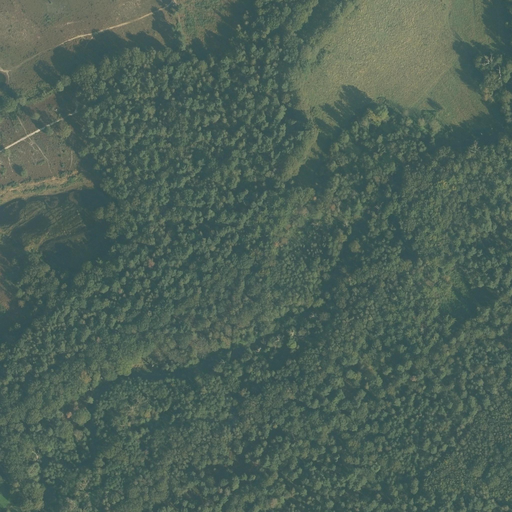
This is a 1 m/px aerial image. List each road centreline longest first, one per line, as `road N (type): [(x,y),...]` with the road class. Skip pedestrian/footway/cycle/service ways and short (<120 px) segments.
road 1 (track): [(0,352),(214,166),(348,0)]
road 2 (track): [(0,149),(125,84),(214,166)]
